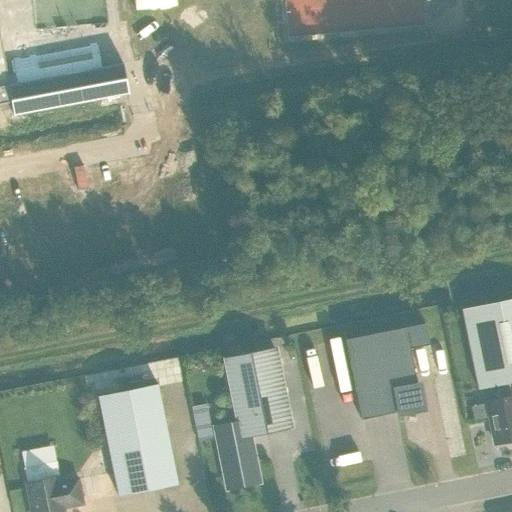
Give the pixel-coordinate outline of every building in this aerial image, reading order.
[(0,104),(11,103),(14,116),(127,93),(122,64),(101,67),(98,50),(11,67),(12,74),(7,75),(0,39),(0,104)] [(511,394),(511,395),(508,383),(511,382),(511,298),(461,309),(477,389),(496,385),(499,397),(484,400),(493,446),(511,441),(511,394)] [(417,387),(409,349),(429,345),(425,324),(345,340),(361,420),(402,411),(402,412),(422,408),(418,387),(417,387)] [(225,492),(262,484),(253,435),(290,427),(274,349),(226,359),(238,421),(212,426),(225,492)] [(118,496),(178,484),(157,385),(98,397),(118,496)] [(47,480),(43,463),(24,467),(32,511),(63,511),(63,508),(83,504),(78,479),(57,483),(56,478),(47,480)]
